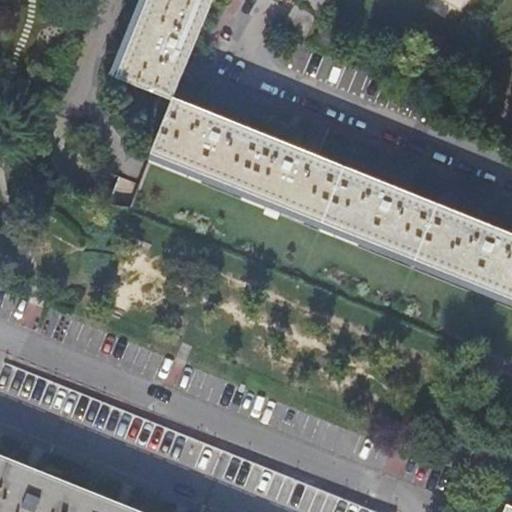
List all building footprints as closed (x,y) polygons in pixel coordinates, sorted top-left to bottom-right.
[(171,100),(174,97),(213,0),(148,0),(117,78),(171,100)] [(319,20),(321,18),(331,0),(299,0),(298,4),(296,6),(314,18),(319,20)] [(313,20),(294,9),(284,27),(302,39),(313,20)] [(174,97),(171,100),(150,153),(433,269),(511,301),(511,236),(457,214),(174,97)] [(511,301),(150,153),(127,215),(511,371),(511,301)] [(0,511),(137,511),(0,457),(0,511)] [(511,511),(511,497),(508,496),(501,511),(511,511)]
